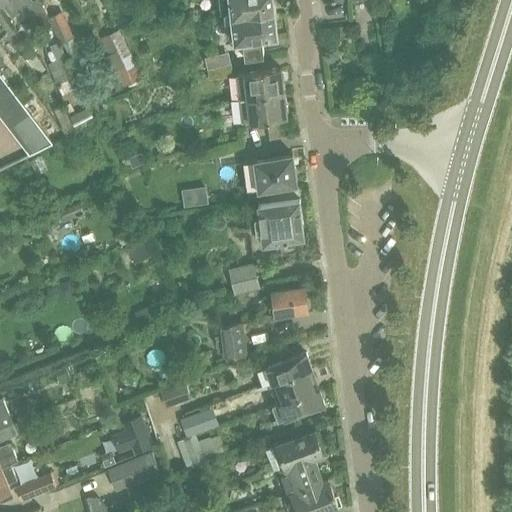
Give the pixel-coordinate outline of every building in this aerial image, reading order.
[(16,0),(0,0),(0,4),(2,2),(14,16),(23,8),(16,0)] [(213,11),(214,16),(275,9),(274,0),(220,0),(221,10),(213,11)] [(275,9),(214,16),(215,23),(226,22),(227,39),(236,38),(245,37),(247,54),(265,52),(263,36),(278,34),(275,9)] [(60,43),(64,41),(72,59),(82,54),(74,37),(75,36),(64,10),(49,16),(60,43)] [(118,22),(124,26),(131,22),(131,15),(125,11),(118,14),(118,22)] [(110,54),(128,46),(126,41),(120,28),(102,37),(108,49),(110,54)] [(143,78),(128,46),(110,54),(108,55),(122,86),(143,78)] [(49,63),(59,85),(75,76),(66,55),(49,63)] [(232,63),(226,64),(208,68),(209,78),(234,76),(232,63)] [(241,96),(285,91),(283,78),(284,77),(284,70),(282,69),(282,66),(246,71),(246,72),(238,73),(241,96)] [(0,98),(13,89),(5,79),(0,82),(0,98)] [(71,115),(79,131),(95,123),(80,87),(73,91),(82,110),(71,115)] [(0,114),(20,99),(13,89),(0,98),(0,114)] [(286,100),(285,91),(241,96),(234,97),(237,120),(252,118),(252,120),(288,116),(287,111),(288,110),(287,101),(286,100)] [(28,108),(20,99),(0,114),(0,115),(7,125),(28,108)] [(68,135),(77,131),(64,104),(55,108),(64,125),(62,126),(68,135)] [(35,118),(28,108),(7,125),(14,134),(35,118)] [(43,128),(35,118),(14,134),(22,144),(43,128)] [(54,142),(43,128),(22,144),(30,154),(54,142)] [(293,153),(255,158),(259,188),(297,183),(293,153)] [(259,188),(247,190),(248,198),(261,196),(259,188)] [(265,242),(281,240),(282,252),(296,250),(296,246),(304,245),(304,237),(305,237),(300,199),(260,204),(265,242)] [(58,211),(62,222),(85,212),(81,202),(58,211)] [(55,211),(42,217),(47,229),(60,223),(55,211)] [(140,225),(117,235),(121,244),(144,234),(140,225)] [(101,277),(154,255),(147,238),(94,260),(101,277)] [(236,291),(261,285),(255,261),(230,267),(236,291)] [(306,295),(305,284),(268,289),(271,314),(308,309),(308,306),(310,304),(309,296),(306,295)] [(157,303),(136,312),(140,323),(162,315),(157,303)] [(244,320),(219,324),(224,358),(248,354),(244,320)] [(260,368),(266,384),(313,366),(308,351),(260,368)] [(71,379),(66,365),(55,369),(60,383),(71,379)] [(313,366),(266,384),(267,383),(275,403),(273,404),(316,389),(309,368),(313,367),(313,366)] [(161,390),(167,406),(192,398),(186,381),(161,390)] [(316,389),(273,404),(279,420),(326,403),(321,388),(317,389),(316,389)] [(0,428),(15,423),(14,422),(4,396),(0,397),(0,428)] [(187,436),(203,430),(197,412),(180,418),(187,436)] [(15,423),(0,428),(0,440),(19,433),(37,425),(33,414),(14,422),(15,423)] [(138,450),(153,444),(141,414),(126,420),(138,450)] [(275,469),(276,470),(316,456),(325,453),(316,428),(269,445),(277,468),(275,469)] [(216,452),(211,437),(210,435),(198,439),(205,457),(216,452)] [(8,465),(12,464),(19,461),(11,441),(0,445),(0,468),(3,467),(8,465)] [(107,469),(116,490),(163,472),(154,450),(107,469)] [(113,455),(102,460),(105,466),(116,461),(113,455)] [(316,456),(276,470),(284,494),(330,477),(330,476),(324,478),(316,456)] [(18,479),(12,464),(8,465),(3,467),(0,468),(0,495),(12,490),(9,482),(18,479)] [(17,485),(22,499),(57,484),(51,471),(17,485)] [(330,477),(284,494),(283,494),(288,511),(326,511),(341,507),(330,477)] [(77,503),(78,511),(100,511),(100,501),(77,503)] [(155,505),(150,511),(173,511),(171,506),(163,503),(155,505)]
